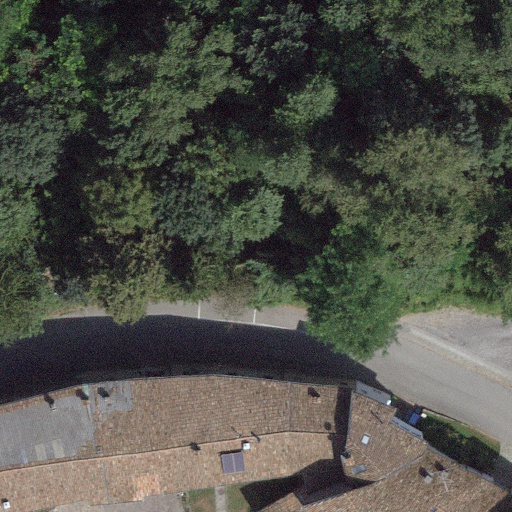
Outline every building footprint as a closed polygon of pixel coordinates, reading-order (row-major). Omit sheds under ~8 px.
[(213,379),(83,384),(105,504),(298,473),(336,464),(346,393),(213,379)] [(105,504),(83,384),(0,405),(0,511),(40,511),(88,501),(88,508),(105,504)] [(393,409),(346,393),(336,464),(347,494),(371,485),(425,451),(429,447),(385,423),(393,409)] [(511,511),(511,499),(425,451),(371,485),(347,494),(302,510),(303,511),(511,511)] [(303,511),(302,510),(288,491),(258,511),(303,511)]
